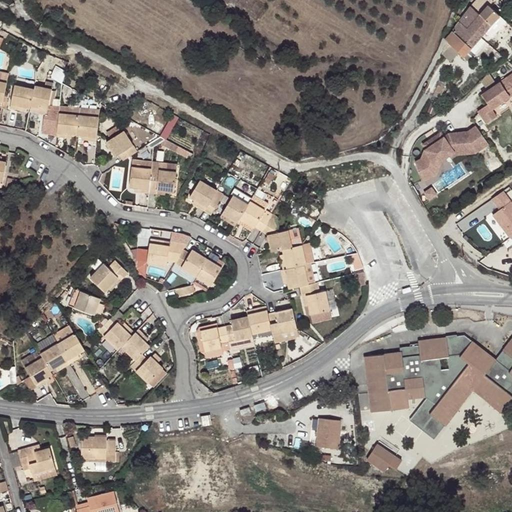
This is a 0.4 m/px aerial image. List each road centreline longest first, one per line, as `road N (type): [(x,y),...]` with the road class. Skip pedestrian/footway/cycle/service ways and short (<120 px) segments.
road 1 (residential): [(0,5),(287,167),(378,157),(391,165),(449,259)]
road 2 (residential): [(181,323),(235,292),(243,279),(235,252),(198,228),(112,210),(76,171),(0,134)]
road 3 (residential): [(447,294),(385,308),(286,380),(184,408)]
road 4 (residential): [(184,408),(70,415),(0,406)]
